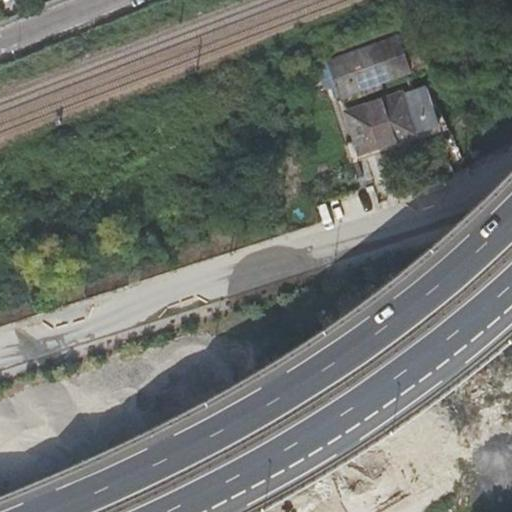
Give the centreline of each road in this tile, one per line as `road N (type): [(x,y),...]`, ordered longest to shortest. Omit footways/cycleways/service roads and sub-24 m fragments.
road 1 (primary): [(511,200),(403,300),(297,374),(187,438),(27,511)]
road 2 (unclassified): [(0,351),(511,177)]
road 3 (primary): [(151,511),(374,384),(511,273)]
